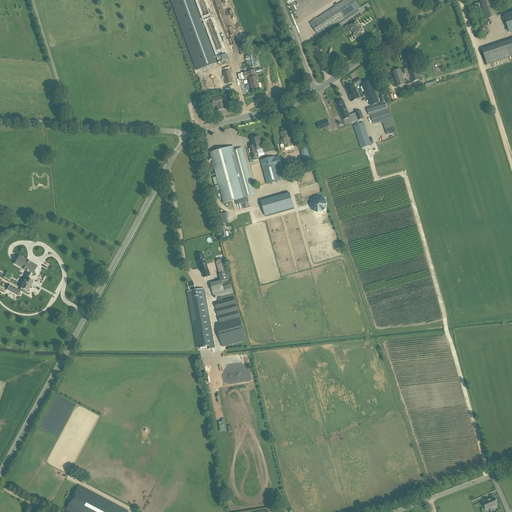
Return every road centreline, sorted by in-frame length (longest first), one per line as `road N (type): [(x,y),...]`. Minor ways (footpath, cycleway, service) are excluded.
road 1 (tertiary): [(0,473),(192,133)]
road 2 (unclassified): [(192,133),(0,121)]
road 3 (unclassified): [(459,0),(511,166)]
road 4 (tertiary): [(316,90),(441,0)]
road 5 (tertiary): [(192,133),(316,90)]
road 6 (unclassified): [(396,511),(511,467)]
